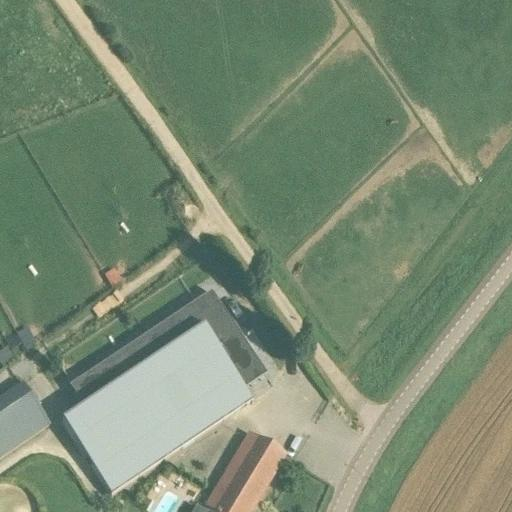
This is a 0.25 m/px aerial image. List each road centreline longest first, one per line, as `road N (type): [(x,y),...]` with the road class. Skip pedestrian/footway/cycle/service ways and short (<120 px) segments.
road 1 (track): [(384,431),(358,411),(60,0)]
road 2 (tertiary): [(340,511),(384,431),(511,263)]
